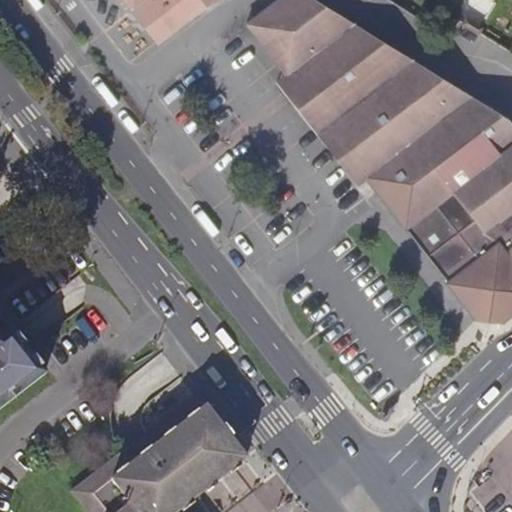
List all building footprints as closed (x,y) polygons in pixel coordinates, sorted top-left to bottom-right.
[(132,0),(155,29),(173,28),(210,0),(132,0)] [(511,124),(508,119),(324,0),(267,0),(245,18),(272,52),(283,66),(362,170),(445,278),(444,278),(474,316),(500,318),(511,308),(511,124)] [(362,170),(283,66),(273,74),(353,177),(362,170)] [(24,218),(33,228),(48,215),(39,205),(24,218)] [(0,411),(46,375),(19,338),(12,329),(0,338),(0,337),(0,411)] [(134,444),(121,453),(70,494),(84,511),(178,511),(208,488),(244,460),(196,397),(150,433),(134,444)]
